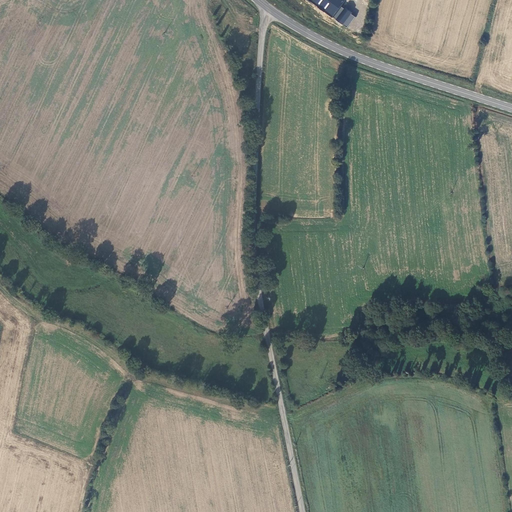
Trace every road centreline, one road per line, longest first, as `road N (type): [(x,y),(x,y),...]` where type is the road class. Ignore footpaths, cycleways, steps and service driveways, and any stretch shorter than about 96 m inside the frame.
road 1 (unclassified): [(269,9),(247,244),(300,511)]
road 2 (secondary): [(511,107),(350,54),(269,9)]
